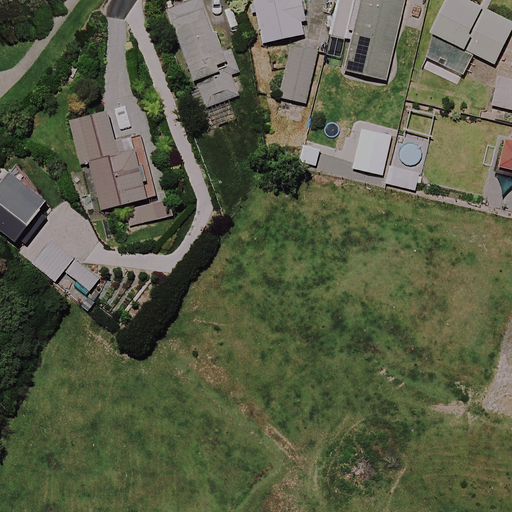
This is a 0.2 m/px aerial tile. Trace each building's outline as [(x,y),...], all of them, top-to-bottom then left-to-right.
[(200,0),(192,3),(190,0),(166,0),(164,1),(192,85),(197,84),(205,109),(238,98),(230,75),(237,73),(229,50),(222,52),(216,33),(212,34),(200,0)] [(308,36),(300,0),(253,0),(263,45),(308,36)] [(344,73),(386,83),(405,0),(360,0),(360,1),(354,0),(336,0),(325,52),(348,57),(344,73)] [(511,25),(493,16),(493,15),(462,0),(447,0),(420,57),(463,78),(473,56),(494,66),(511,28),(511,25)] [(317,54),(290,48),(279,99),(306,104),(317,54)] [(511,80),(498,77),(491,106),(502,109),(499,120),(511,123),(511,122),(511,80)] [(303,112),(278,108),(276,119),(301,124),(303,112)] [(116,145),(108,113),(68,123),(79,167),(88,165),(100,212),(155,199),(142,149),(140,139),(116,145)] [(390,137),(360,131),(353,165),(384,171),(390,137)] [(425,141),(399,135),(390,181),(416,186),(425,141)] [(511,143),(504,141),(498,168),(511,171),(511,143)] [(155,221),(152,207),(131,212),(134,226),(155,221)]
